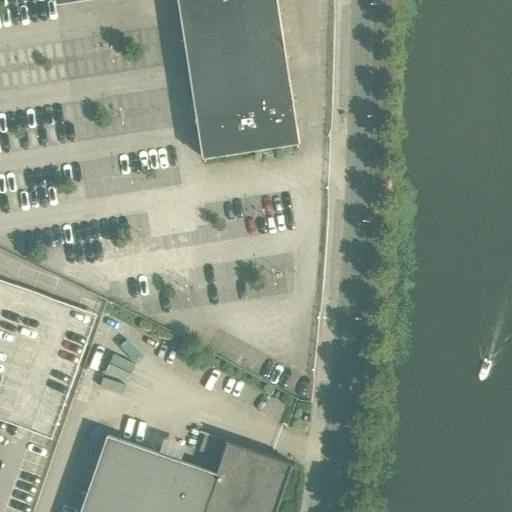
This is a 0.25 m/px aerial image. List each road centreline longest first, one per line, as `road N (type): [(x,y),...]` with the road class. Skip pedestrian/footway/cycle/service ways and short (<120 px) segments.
road 1 (unclassified): [(325,511),(348,321),(361,0)]
road 2 (unknown): [(316,168),(313,0)]
